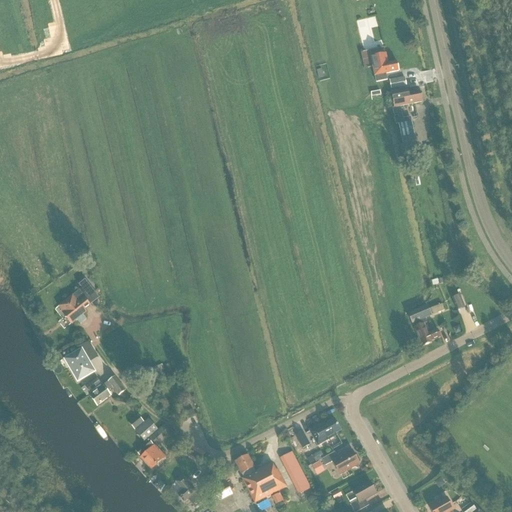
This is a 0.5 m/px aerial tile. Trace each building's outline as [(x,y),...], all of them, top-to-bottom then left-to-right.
[(387,80),(386,74),(399,71),(397,62),(387,64),(385,54),(371,57),(376,82),(387,80)] [(407,87),(405,77),(390,80),(391,90),(407,87)] [(409,89),(391,92),(394,108),(392,109),(395,125),(398,124),(411,121),(410,117),(403,119),(400,107),(408,105),(422,102),(419,91),(410,93),(409,89)] [(411,121),(398,124),(401,137),(414,134),(411,121)] [(446,296),(452,294),(448,277),(442,279),(446,296)] [(100,298),(86,279),(78,285),(81,289),(58,307),(63,313),(62,313),(71,325),(77,320),(80,325),(87,320),(83,315),(87,312),(84,310),(100,298)] [(457,310),(464,307),(460,296),(452,299),(457,310)] [(434,315),(445,311),(443,304),(432,308),(434,315)] [(427,305),(409,313),(413,323),(413,322),(415,327),(415,328),(423,346),(432,342),(432,341),(441,337),(438,329),(429,333),(424,324),(422,319),(431,315),(427,305)] [(459,326),(453,328),(455,333),(456,334),(462,332),(461,331),(459,326)] [(77,364),(72,368),(80,382),(95,373),(87,359),(97,354),(90,344),(78,348),(81,353),(73,358),(77,364)] [(511,374),(511,368),(504,353),(493,359),(503,379),(511,374)] [(162,371),(163,371),(165,370),(162,365),(151,370),(150,366),(133,374),(138,386),(155,378),(153,375),(162,371)] [(482,365),(470,371),(481,391),(492,385),(482,365)] [(481,391),(470,371),(459,377),(470,397),(481,391)] [(108,392),(113,388),(119,396),(125,391),(115,377),(103,386),(104,387),(90,397),(97,406),(111,396),(108,392)] [(101,384),(97,379),(85,387),(89,393),(101,384)] [(448,383),(437,389),(447,409),(458,403),(448,383)] [(447,409),(437,389),(426,394),(433,408),(427,411),(433,423),(439,420),(436,414),(447,409)] [(137,430),(146,422),(139,415),(130,423),(137,430)] [(144,442),(158,430),(149,419),(146,422),(137,430),(135,431),(144,442)] [(318,446),(336,435),(335,433),(340,431),(335,420),(328,424),(327,422),(310,432),(318,446)] [(169,428),(166,424),(136,451),(140,456),(153,445),(151,443),(169,428)] [(455,455),(468,448),(458,428),(444,435),(455,455)] [(310,445),(303,432),(295,436),(303,449),(310,445)] [(151,470),(164,458),(154,446),(141,458),(151,470)] [(204,453),(200,450),(194,459),(199,462),(204,453)] [(311,489),(294,451),(283,456),(300,494),(311,489)] [(332,462),(340,476),(354,468),(358,469),(359,465),(360,465),(359,464),(360,460),(356,459),(352,451),(338,458),(335,452),(321,459),(325,466),(332,462)] [(255,503),(287,487),(277,470),(276,470),(272,463),(252,473),(250,470),(254,468),(248,456),(235,462),(242,474),(245,473),(247,476),(242,479),(255,503)] [(323,468),(319,461),(311,465),(315,472),(323,468)] [(182,476),(175,482),(183,490),(177,495),(184,503),(187,500),(195,509),(204,501),(182,476)] [(440,478),(435,482),(438,487),(441,487),(444,484),(440,478)] [(233,495),(226,481),(209,490),(216,504),(233,495)] [(370,482),(353,492),(358,500),(350,505),(354,511),(357,511),(369,506),(365,500),(376,494),(370,482)] [(453,510),(446,498),(437,503),(436,502),(428,506),(431,511),(452,511),(453,510)] [(471,503),(462,510),(462,511),(473,511),(476,510),(471,503)]
